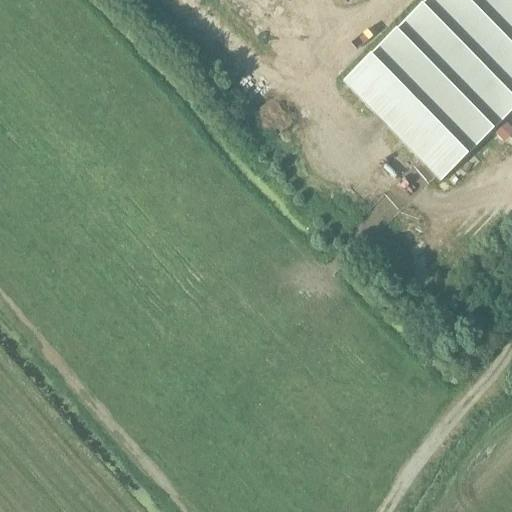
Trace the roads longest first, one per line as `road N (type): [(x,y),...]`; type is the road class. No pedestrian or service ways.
road 1 (track): [(188,511),(0,299)]
road 2 (track): [(511,339),(429,439),(383,511)]
